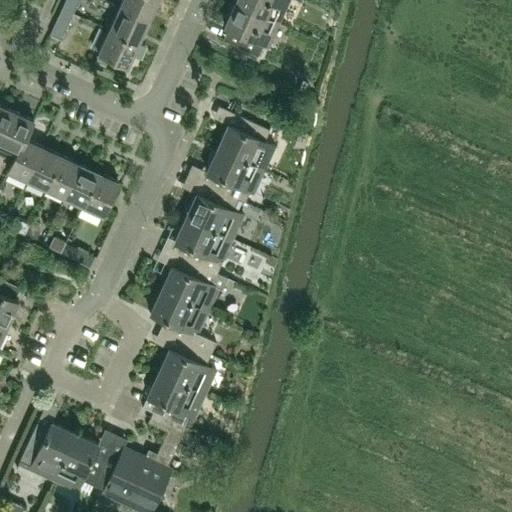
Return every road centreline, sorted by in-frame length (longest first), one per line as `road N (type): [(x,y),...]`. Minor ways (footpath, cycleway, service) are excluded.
road 1 (residential): [(93,296),(48,375),(105,400),(135,332)]
road 2 (residential): [(93,296),(161,154),(160,133),(144,119)]
road 3 (residential): [(144,119),(40,72),(0,31)]
road 4 (residential): [(202,0),(144,119)]
